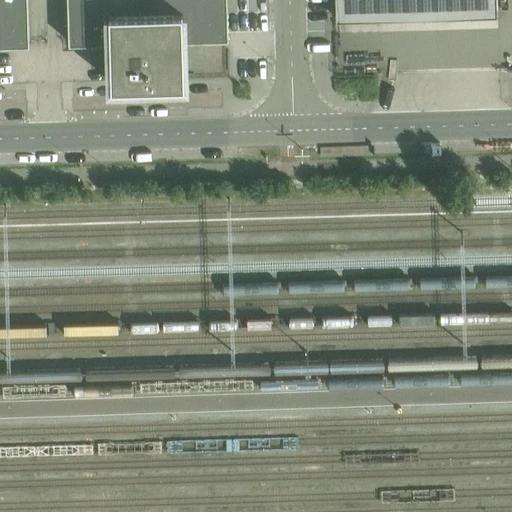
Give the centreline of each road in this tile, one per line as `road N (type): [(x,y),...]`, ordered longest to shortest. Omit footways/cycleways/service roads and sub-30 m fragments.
road 1 (tertiary): [(55,140),(298,132)]
road 2 (tertiary): [(298,132),(511,126)]
road 3 (unclassified): [(55,140),(50,0)]
road 4 (unclassified): [(298,132),(292,0)]
